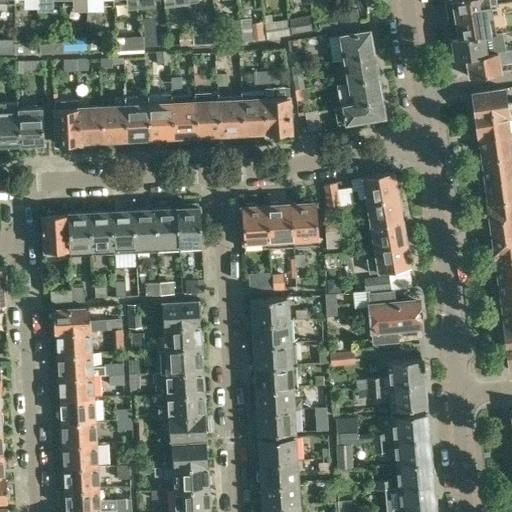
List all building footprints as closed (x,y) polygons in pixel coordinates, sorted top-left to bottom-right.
[(87,0),(87,5),(88,11),(114,10),(112,0),(87,0)] [(140,0),(112,0),(114,10),(115,10),(114,2),(128,1),(129,9),(141,8),(140,0)] [(511,0),(444,0),(447,14),(455,13),(459,37),(494,32),(500,31),(511,29),(511,0)] [(337,11),(339,24),(360,20),(358,7),(337,11)] [(292,33),(314,29),(311,13),(289,18),(292,33)] [(318,18),(319,27),(319,29),(337,27),(336,15),(318,18)] [(242,40),(253,39),(251,17),(240,18),(242,40)] [(242,40),(240,18),(230,19),(231,40),(242,40)] [(266,38),(290,34),(288,18),(264,22),(266,38)] [(339,35),(343,58),(373,52),(369,29),(339,35)] [(193,32),(179,33),(180,43),(193,42),(193,35),(193,32)] [(494,32),(459,37),(450,39),(453,58),(466,56),(498,51),(497,40),(496,40),(494,32)] [(134,51),(145,50),(144,48),(144,46),(143,34),(133,34),(134,51)] [(87,35),(78,35),(59,36),(61,50),(79,49),(88,48),(88,38),(87,38),(87,35)] [(3,40),(0,42),(0,52),(13,52),(12,39),(3,40)] [(39,41),(39,42),(39,50),(50,49),(50,40),(39,41)] [(100,52),(117,51),(116,41),(99,43),(100,52)] [(302,41),(289,43),(293,67),(306,64),(302,41)] [(39,50),(39,42),(13,44),(14,53),(39,51),(39,50)] [(157,63),(171,63),(170,49),(156,50),(157,63)] [(498,51),(466,56),(469,77),(501,72),(498,51)] [(335,59),(339,82),(377,76),(373,52),(343,58),(335,59)] [(77,69),(76,57),(56,58),(56,70),(77,69)] [(86,57),(76,57),(77,69),(87,69),(86,57)] [(43,58),(26,59),(15,60),(15,72),(26,71),(44,70),(43,58)] [(100,69),(112,68),(111,58),(99,59),(100,69)] [(291,69),(293,81),(302,80),(301,67),(291,69)] [(253,71),(254,83),(275,81),(274,69),(253,71)] [(202,83),(202,72),(193,73),(194,83),(202,83)] [(216,72),(217,85),(228,84),(228,72),(216,72)] [(170,74),(170,87),(181,87),(180,74),(170,74)] [(377,76),(339,82),(343,105),(381,99),(377,76)] [(472,91),(475,115),(511,110),(511,101),(506,103),(504,87),(472,91)] [(219,91),(194,92),(196,133),(220,132),(218,100),(219,100),(219,91)] [(194,92),(172,93),(173,134),(196,133),(194,92)] [(172,93),(148,94),(150,135),(173,134),(172,93)] [(148,94),(125,96),(127,137),(150,135),(148,94)] [(114,105),(102,106),(104,138),(127,137),(125,96),(114,96),(114,105)] [(289,96),(265,98),(267,129),(267,132),(291,131),(290,113),(289,96)] [(54,99),(55,109),(56,143),(80,142),(80,139),(78,98),(54,99)] [(87,98),(78,98),(80,139),(104,138),(102,106),(88,107),(87,98)] [(265,98),(242,99),(244,130),(267,129),(265,98)] [(242,99),(219,100),(218,100),(220,132),(244,130),(242,99)] [(381,99),(343,105),(335,107),(337,123),(384,114),(381,99)] [(0,100),(0,143),(21,143),(19,108),(19,100),(0,100)] [(43,107),(19,108),(21,143),(44,142),(43,107)] [(308,129),(320,127),(317,109),(305,111),(308,129)] [(511,110),(475,115),(478,137),(510,133),(509,119),(511,118),(511,110)] [(511,144),(510,133),(478,137),(481,159),(511,154),(511,144)] [(511,154),(481,159),(484,180),(511,176),(511,154)] [(393,171),(362,177),(366,200),(397,195),(393,171)] [(511,176),(484,180),(487,202),(511,198),(511,176)] [(340,204),(335,181),(323,184),(327,207),(340,204)] [(397,195),(366,200),(371,224),(402,218),(397,195)] [(511,198),(487,202),(492,236),(511,233),(511,198)] [(315,200),(291,202),(293,236),(317,235),(315,200)] [(291,202),(266,203),(268,238),(293,236),(291,202)] [(268,238),(266,203),(242,205),(243,224),(240,226),(241,234),(243,236),(244,239),(268,238)] [(199,207),(174,209),(176,243),(200,242),(199,207)] [(174,209),(153,210),(154,244),(176,243),(174,209)] [(153,210),(130,211),(132,245),(154,244),(153,210)] [(130,211),(109,212),(111,247),(132,245),(130,211)] [(109,212),(87,213),(89,248),(111,247),(109,212)] [(87,213),(65,214),(67,249),(89,248),(87,213)] [(65,214),(40,216),(41,234),(39,236),(39,245),(42,247),(42,250),(67,249),(65,214)] [(402,218),(371,224),(375,247),(406,241),(402,218)] [(325,230),(338,229),(337,220),(325,221),(325,230)] [(338,229),(325,230),(327,247),(339,246),(338,229)] [(511,233),(492,236),(495,259),(511,256),(511,233)] [(389,275),(391,288),(394,288),(412,285),(409,265),(410,264),(406,241),(375,247),(376,255),(367,257),(370,272),(379,270),(389,268),(389,275)] [(124,252),(125,268),(143,266),(141,251),(124,252)] [(304,251),(294,251),(294,265),(304,264),(304,251)] [(511,256),(495,259),(498,281),(511,278),(511,256)] [(270,272),(270,271),(248,272),(249,281),(249,288),(271,287),(271,283),(270,272)] [(282,271),(270,272),(271,283),(271,287),(283,286),(282,271)] [(363,279),(366,292),(369,291),(391,288),(389,275),(363,279)] [(203,291),(202,277),(186,278),(187,292),(203,291)] [(340,277),(327,278),(327,290),(340,290),(340,277)] [(511,278),(498,281),(501,302),(511,300),(511,278)] [(115,279),(116,296),(127,295),(126,279),(115,279)] [(174,280),(159,281),(160,293),(174,292),(174,280)] [(160,293),(159,281),(145,282),(145,294),(160,293)] [(95,296),(107,296),(106,282),(94,283),(95,296)] [(83,284),(72,285),(73,301),(84,300),(83,288),(83,284)] [(72,288),(51,290),(52,302),(73,301),(72,285),(72,288)] [(391,288),(369,291),(374,342),(390,341),(389,328),(420,325),(418,301),(396,303),(394,288),(391,288)] [(326,315),(337,314),(336,291),(325,292),(326,315)] [(251,297),(252,320),(288,318),(287,296),(251,297)] [(164,302),(165,324),(200,322),(199,300),(164,302)] [(511,300),(501,302),(504,325),(511,323),(511,300)] [(141,326),(140,303),(127,304),(128,327),(141,326)] [(56,331),(58,331),(90,330),(89,306),(54,308),(56,331)] [(295,308),(296,318),(309,317),(308,309),(308,307),(295,308)] [(121,328),(121,317),(106,318),(106,329),(113,328),(121,328)] [(288,318),(252,320),(253,326),(253,343),(289,341),(288,318)] [(200,322),(165,324),(166,346),(201,344),(200,322)] [(123,350),(121,328),(113,328),(114,350),(122,350),(123,350)] [(90,330),(58,331),(59,353),(91,352),(90,330)] [(131,333),(132,349),(145,348),(144,332),(131,333)] [(289,341),(253,343),(255,365),(290,363),(289,341)] [(201,344),(166,346),(167,370),(202,369),(201,344)] [(331,365),(355,362),(354,349),(330,351),(331,365)] [(320,361),(328,361),(328,350),(319,351),(320,361)] [(91,352),(59,353),(60,376),(92,375),(92,374),(108,373),(108,374),(123,373),(123,362),(104,363),(104,364),(92,365),(91,352)] [(392,360),(388,360),(389,375),(366,377),(367,386),(423,381),(420,357),(392,360)] [(129,360),(130,372),(137,372),(137,359),(129,360)] [(290,363),(255,365),(256,387),(291,385),(290,363)] [(202,369),(167,370),(167,371),(153,372),(153,382),(168,381),(168,393),(204,391),(202,369)] [(129,386),(140,385),(140,372),(129,373),(129,386)] [(123,373),(108,374),(109,384),(124,383),(123,373)] [(61,397),(61,398),(94,397),(92,375),(60,376),(61,386),(58,388),(59,394),(61,397)] [(324,375),(315,375),(316,384),(325,384),(324,375)] [(423,381),(367,386),(368,397),(391,395),(392,408),(425,405),(423,381)] [(291,385),(256,387),(257,409),(293,407),(291,385)] [(359,398),(368,397),(367,386),(360,387),(358,387),(359,398)] [(204,391),(168,393),(168,394),(158,394),(159,415),(170,415),(205,413),(204,391)] [(94,397),(61,398),(63,422),(95,420),(94,397)] [(116,408),(117,419),(132,418),(131,407),(116,408)] [(293,407),(257,409),(257,416),(258,432),(294,430),(293,407)] [(373,441),(387,440),(395,439),(429,436),(427,424),(429,422),(429,416),(427,415),(426,412),(417,413),(393,415),(394,427),(385,428),(385,430),(372,431),(373,441)] [(205,413),(170,415),(171,438),(206,436),(205,413)] [(326,416),(314,417),(314,430),(327,429),(326,416)] [(335,417),(336,444),(351,443),(362,442),(373,441),(372,431),(358,432),(357,416),(335,417)] [(137,439),(147,439),(145,417),(135,417),(137,439)] [(132,427),(132,418),(117,419),(117,428),(132,427)] [(95,420),(63,422),(64,444),(96,442),(95,420)] [(259,438),(260,460),(296,458),(295,436),(259,438)] [(429,436),(395,439),(397,462),(431,459),(429,436)] [(373,441),(362,442),(362,452),(374,451),(388,450),(387,440),(373,441)] [(96,442),(64,444),(65,467),(97,465),(96,442)] [(173,443),(174,466),(207,464),(206,442),(173,443)] [(353,466),(351,443),(336,444),(335,444),(337,467),(353,466)] [(321,456),(329,456),(328,446),(321,447),(321,456)] [(117,456),(118,464),(129,463),(128,455),(117,456)] [(296,458),(260,460),(261,483),(297,481),(296,458)] [(431,459),(397,462),(399,486),(433,483),(431,459)] [(129,463),(118,464),(118,477),(129,477),(129,463)] [(161,467),(154,467),(154,475),(164,475),(164,477),(175,476),(175,488),(208,486),(207,464),(174,466),(161,467)] [(97,465),(65,467),(66,489),(99,487),(97,465)] [(370,480),(371,488),(391,486),(391,478),(370,480)] [(297,481),(261,483),(262,505),(298,503),(297,481)] [(433,483),(399,486),(402,510),(435,507),(433,483)] [(208,486),(175,488),(176,511),(209,509),(208,486)] [(67,500),(68,511),(112,509),(116,509),(132,508),(131,497),(99,499),(99,487),(66,489),(66,490),(64,492),(64,498),(67,500)] [(168,488),(151,489),(152,497),(168,497),(168,488)] [(351,511),(351,498),(337,499),(337,511),(351,511)] [(316,510),(315,502),(307,503),(307,511),(316,510)] [(298,511),(298,503),(262,505),(262,511),(298,511)]
